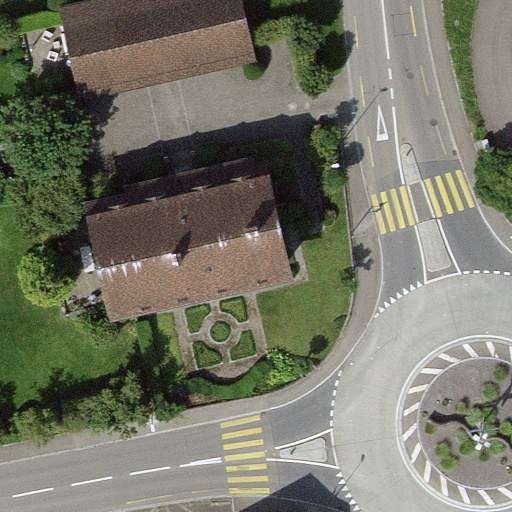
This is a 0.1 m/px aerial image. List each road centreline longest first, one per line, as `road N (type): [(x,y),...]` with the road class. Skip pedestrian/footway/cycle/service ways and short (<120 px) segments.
road 1 (secondary): [(392,71),(390,154),(413,330)]
road 2 (secondary): [(500,302),(392,71)]
road 3 (tertiary): [(0,501),(247,456)]
road 4 (tertiary): [(247,456),(293,480),(387,492)]
road 5 (tertiary): [(373,386),(289,425),(247,456)]
